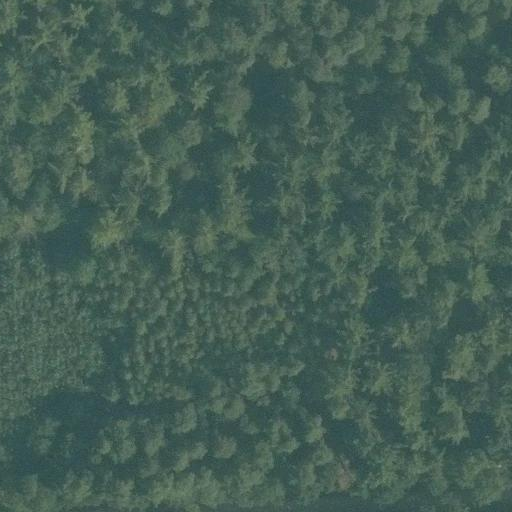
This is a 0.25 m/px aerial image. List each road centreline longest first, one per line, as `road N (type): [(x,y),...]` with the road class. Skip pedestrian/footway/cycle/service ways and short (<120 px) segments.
road 1 (track): [(511,242),(0,202)]
road 2 (track): [(55,0),(60,198),(167,206),(167,215)]
road 3 (track): [(204,507),(511,491)]
